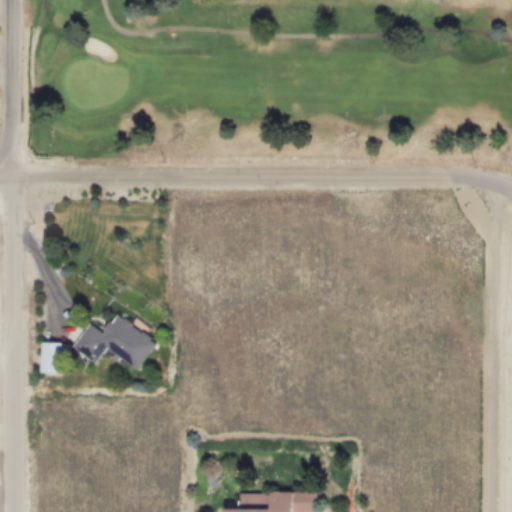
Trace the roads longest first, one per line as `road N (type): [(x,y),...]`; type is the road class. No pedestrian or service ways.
road 1 (residential): [(511,191),(478,180),(0,183)]
road 2 (residential): [(15,511),(18,0)]
road 3 (residential): [(502,186),(502,511)]
